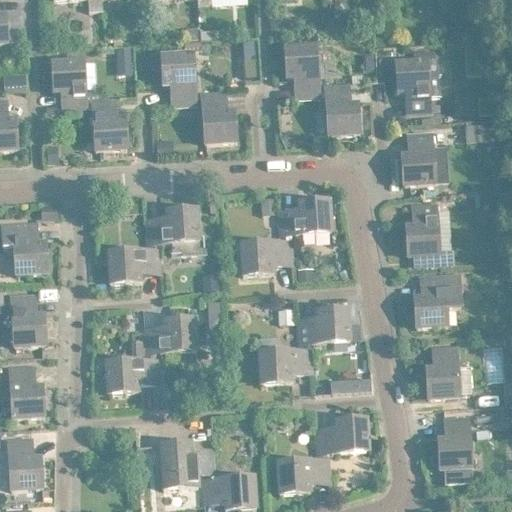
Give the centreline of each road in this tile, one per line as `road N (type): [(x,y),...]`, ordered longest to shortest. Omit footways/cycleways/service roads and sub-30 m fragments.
road 1 (residential): [(276,173),(84,183)]
road 2 (residential): [(374,287),(355,179),(342,170),(276,173)]
road 3 (residential): [(266,22),(276,173)]
road 4 (residential): [(214,413),(77,421)]
road 5 (residential): [(81,303),(84,183)]
